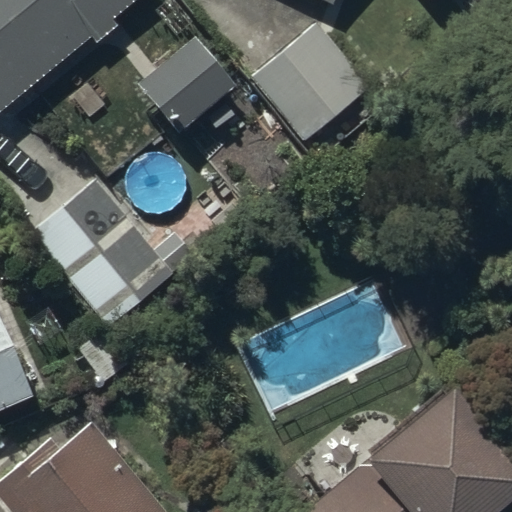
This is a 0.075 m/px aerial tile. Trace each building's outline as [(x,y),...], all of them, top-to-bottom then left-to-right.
[(0,0),(0,99),(89,27),(95,34),(119,14),(113,7),(122,0),(0,0)] [(366,77),(315,14),(251,67),(301,129),(366,77)] [(193,22),(136,69),(180,122),(237,75),(193,22)] [(93,164),(25,220),(107,320),(175,265),(93,164)] [(0,287),(0,398),(40,382),(0,287)] [(370,442),(300,497),(312,511),(511,511),(511,412),(463,351),(362,432),(370,442)] [(177,511),(89,406),(56,434),(48,425),(0,464),(0,487),(20,511),(177,511)]
